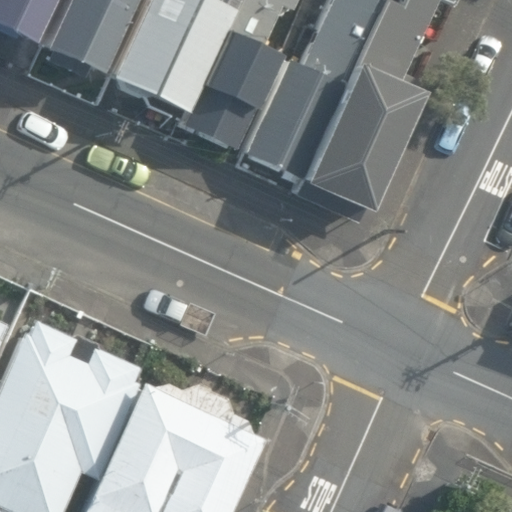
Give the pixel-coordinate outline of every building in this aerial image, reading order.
[(38,0),(0,0),(0,32),(19,42),(38,0)] [(52,0),(30,49),(88,75),(122,0),(52,0)] [(223,0),(133,0),(98,77),(172,111),(223,0)] [(294,0),(239,0),(183,125),(229,146),(294,0)] [(363,0),(311,0),(244,150),(288,169),(363,0)] [(440,23),(388,0),(375,0),(298,175),(360,203),(440,23)] [(127,359),(17,312),(0,350),(0,511),(44,511),(66,464),(78,470),(127,359)] [(220,511),(255,439),(131,381),(70,511),(220,511)]
